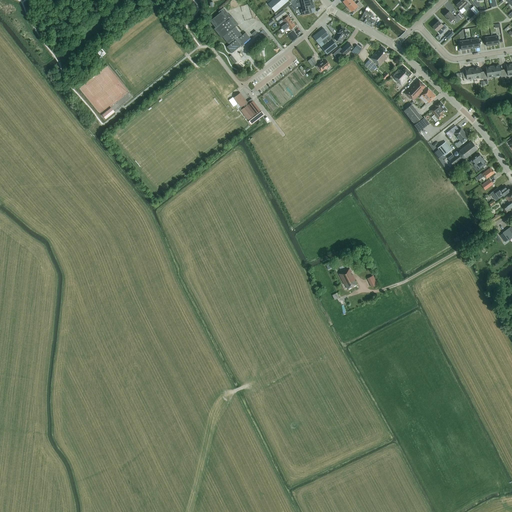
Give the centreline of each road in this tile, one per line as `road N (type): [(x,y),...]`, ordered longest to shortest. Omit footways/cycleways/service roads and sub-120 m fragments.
road 1 (tertiary): [(511,177),(475,122),(394,46)]
road 2 (residential): [(218,57),(246,83),(331,10)]
